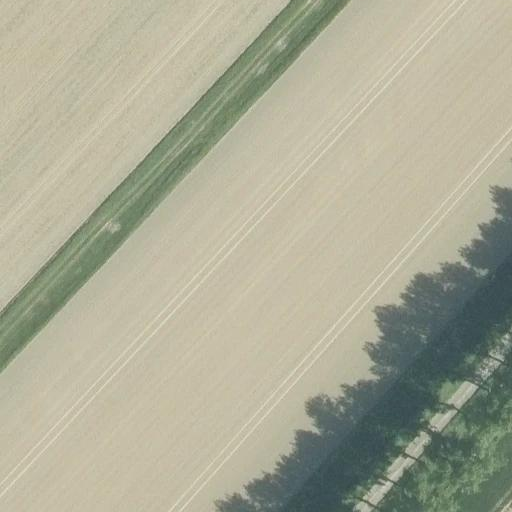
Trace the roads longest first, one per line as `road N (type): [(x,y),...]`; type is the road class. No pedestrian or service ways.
road 1 (track): [(0,339),(318,0)]
road 2 (unclassified): [(361,511),(511,341)]
